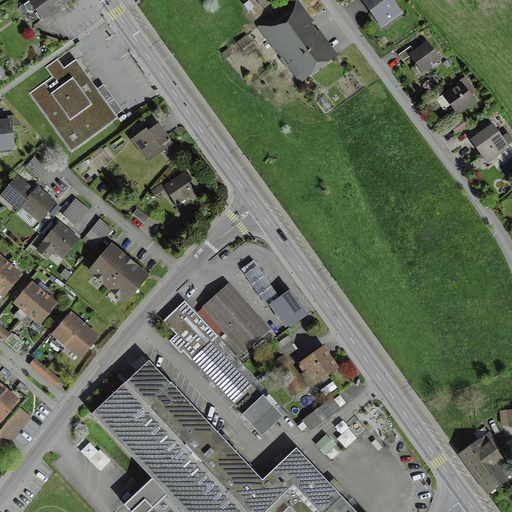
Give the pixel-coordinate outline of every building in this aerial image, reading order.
[(35,0),(31,3),(45,23),(78,0),(77,0),(35,0)] [(278,0),(259,0),(266,9),(278,0)] [(404,17),(392,0),(371,0),(365,4),(383,31),(404,17)] [(292,7),(261,30),(298,77),(328,54),(292,7)] [(248,37),(239,44),(243,49),(252,43),(248,37)] [(440,63),(428,47),(408,61),(420,78),(440,63)] [(32,95),(72,153),(118,121),(78,63),(66,72),(60,63),(47,71),(53,80),(32,95)] [(465,81),(443,96),(459,119),(481,104),(465,81)] [(464,119),(451,128),(454,133),(468,125),(464,119)] [(0,121),(0,149),(15,147),(11,120),(0,121)] [(174,142),(163,126),(152,134),(150,131),(134,142),(147,161),(174,142)] [(511,150),(497,128),(474,143),(490,168),(511,152),(511,150)] [(37,177),(39,174),(44,169),(46,166),(35,156),(25,168),(37,177)] [(190,174),(167,189),(180,209),(203,194),(190,174)] [(37,193),(19,179),(2,200),(20,215),(37,193)] [(58,204),(40,190),(37,193),(25,209),(43,223),(58,204)] [(72,203),(67,210),(63,214),(76,224),(88,210),(76,199),(72,203)] [(140,211),(135,216),(147,226),(152,221),(140,211)] [(101,220),(98,224),(91,232),(87,237),(99,247),(113,230),(101,220)] [(60,226),(40,251),(51,259),(56,252),(65,259),(80,241),(60,226)] [(90,274),(129,305),(151,277),(113,246),(90,274)] [(0,272),(9,263),(0,255),(0,272)] [(241,269),(245,274),(257,265),(253,260),(241,269)] [(25,277),(9,263),(0,272),(0,296),(5,300),(25,277)] [(16,306),(26,315),(45,294),(34,284),(16,306)] [(229,284),(203,306),(243,352),(269,330),(229,284)] [(60,306),(45,294),(26,315),(41,328),(60,306)] [(192,360),(192,359),(211,342),(218,336),(185,300),(163,320),(173,331),(175,328),(179,332),(169,341),(181,353),(185,348),(191,355),(189,357),(192,360)] [(54,337),(67,348),(85,325),(73,315),(54,337)] [(102,340),(85,325),(67,348),(84,362),(102,340)] [(0,340),(5,344),(11,337),(0,328),(0,340)] [(277,345),(284,355),(295,347),(288,337),(277,345)] [(280,416),(211,342),(192,359),(262,433),(280,416)] [(323,348),(300,364),(313,384),(337,368),(323,348)] [(284,355),(273,362),(294,393),(305,386),(284,355)] [(29,364),(55,385),(60,379),(35,358),(29,364)] [(266,511),(281,499),(263,481),(147,359),(90,413),(152,478),(126,502),(135,511),(266,511)] [(11,374),(4,369),(0,373),(7,379),(11,374)] [(28,389),(21,383),(17,387),(24,393),(28,389)] [(7,390),(0,397),(0,422),(3,425),(22,402),(7,390)] [(511,410),(500,411),(502,426),(511,424),(511,410)] [(21,411),(0,435),(0,448),(4,452),(32,420),(21,411)] [(314,411),(303,420),(311,431),(323,422),(314,411)] [(489,435),(463,452),(490,491),(506,480),(492,461),(502,454),(489,435)] [(263,481),(281,499),(293,511),(356,511),(296,449),(263,481)] [(362,467),(349,478),(356,486),(369,475),(362,467)]
